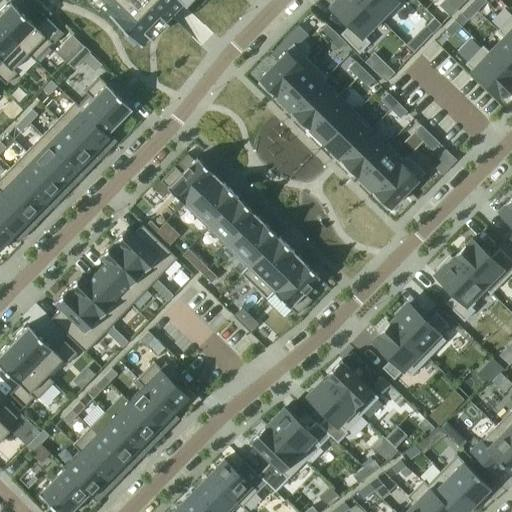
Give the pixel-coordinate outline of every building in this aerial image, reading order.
[(96,0),(108,11),(140,43),(142,41),(165,17),(174,8),(181,0),(96,0)] [(359,0),(337,0),(331,7),(350,25),(340,35),(359,53),(369,42),(363,35),(378,19),(382,23),(383,22),(359,0)] [(359,0),(383,22),(400,4),(395,0),(359,0)] [(485,0),(473,0),(470,3),(477,10),(486,1),(485,0)] [(0,25),(35,60),(52,43),(49,40),(59,30),(45,16),(36,26),(11,2),(7,6),(6,4),(0,10),(0,25)] [(470,3),(461,13),(468,20),(477,10),(470,3)] [(511,15),(498,30),(511,44),(511,15)] [(435,17),(425,28),(432,35),(442,24),(435,17)] [(453,19),(444,29),(451,36),(461,26),(453,19)] [(0,58),(2,61),(0,62),(0,78),(6,84),(16,74),(11,70),(27,53),(35,61),(35,60),(0,25),(0,58)] [(327,25),(320,32),(329,41),(336,34),(327,25)] [(63,34),(59,30),(49,40),(52,43),(53,44),(63,34)] [(482,46),(481,47),(511,77),(511,44),(498,30),(497,31),(504,38),(489,52),(482,46)] [(336,34),(329,41),(339,50),(346,43),(336,34)] [(260,81),(258,83),(271,97),(274,94),(276,96),(310,61),(293,44),(259,79),(260,81)] [(84,46),(76,54),(82,60),(90,52),(84,46)] [(511,77),(481,47),(465,64),(499,98),(511,84),(511,77)] [(310,61),(276,96),(276,97),(277,96),(292,111),(326,76),(310,61)] [(355,61),(348,68),(358,77),(364,70),(355,61)] [(364,70),(358,77),(367,87),(374,79),(364,70)] [(326,76),(292,111),(308,128),(339,96),(324,80),(327,77),(326,76)] [(51,80),(43,89),(49,95),(57,86),(51,80)] [(75,102),(74,103),(115,143),(116,142),(107,134),(132,109),(106,83),(92,97),(89,94),(78,105),(75,102)] [(388,93),(381,100),(390,109),(397,102),(388,93)] [(339,96),(308,128),(309,128),(325,143),(356,112),(339,96)] [(397,102),(390,109),(400,118),(407,111),(397,102)] [(74,103),(58,119),(99,159),(115,143),(74,103)] [(32,109),(23,117),(29,123),(38,114),(32,109)] [(356,112),(325,143),(340,158),(340,159),(341,159),(372,128),(356,112)] [(23,117),(15,126),(21,131),(29,123),(23,117)] [(58,119),(42,135),(83,175),(99,159),(58,119)] [(420,125),(413,132),(423,141),(430,134),(420,125)] [(372,128),(341,159),(357,175),(388,143),(384,147),(369,132),(373,129),(372,128)] [(430,134),(423,141),(432,150),(439,143),(430,134)] [(42,135),(26,152),(67,192),(83,175),(42,135)] [(388,143),(357,175),(358,176),(373,190),(373,191),(373,192),(408,157),(407,156),(404,159),(388,143)] [(26,152),(10,168),(51,208),(67,192),(26,152)] [(174,166),(160,180),(167,187),(183,203),(198,188),(208,197),(222,182),(196,157),(194,160),(187,153),(175,166),(174,166)] [(375,193),(373,195),(386,208),(389,206),(390,208),(425,173),(408,157),(373,192),(375,193)] [(10,168),(0,178),(0,189),(35,224),(51,208),(10,168)] [(198,188),(183,203),(208,228),(238,197),(222,182),(208,197),(198,188)] [(0,221),(19,241),(26,233),(35,224),(0,189),(0,190),(1,191),(0,191),(0,221)] [(511,196),(499,210),(511,222),(511,234),(508,238),(511,241),(511,196)] [(238,197),(208,228),(224,243),(239,227),(248,237),(263,222),(238,197)] [(150,220),(145,226),(153,234),(159,228),(150,220)] [(0,221),(0,249),(13,236),(19,241),(0,221)] [(239,227),(224,243),(249,267),(278,237),(263,222),(248,237),(239,227)] [(127,227),(113,242),(153,282),(156,279),(177,258),(142,224),(133,234),(127,227)] [(159,228),(153,234),(161,243),(167,237),(159,228)] [(249,267),(242,274),(267,298),(288,276),(279,267),(294,252),(278,237),(249,267)] [(454,256),(454,257),(490,293),(511,271),(511,259),(499,247),(489,257),(471,239),(454,256)] [(105,263),(96,271),(131,305),(151,284),(153,282),(113,242),(99,256),(105,263)] [(288,276),(267,298),(268,299),(274,292),(297,314),(311,300),(304,293),(320,277),(294,252),(279,267),(288,276)] [(449,255),(435,269),(438,272),(436,274),(455,293),(445,303),(464,320),(490,293),(454,257),(453,257),(452,258),(449,255)] [(200,260),(194,266),(202,274),(208,268),(200,260)] [(208,268),(202,274),(211,283),(217,277),(208,268)] [(82,274),(67,288),(108,328),(111,325),(131,305),(96,271),(88,280),(82,274)] [(153,282),(151,284),(159,293),(165,287),(156,279),(153,282)] [(165,287),(159,293),(167,301),(173,295),(165,287)] [(60,309),(50,318),(85,352),(105,331),(106,330),(108,328),(67,288),(53,303),(60,309)] [(390,322),(389,322),(426,358),(445,339),(438,333),(448,323),(436,312),(427,322),(408,303),(390,321),(390,322)] [(239,310),(233,316),(241,324),(247,318),(239,310)] [(247,318),(241,324),(250,332),(256,327),(247,318)] [(378,334),(373,339),(392,358),(382,367),(394,379),(404,369),(410,375),(426,358),(389,322),(388,322),(386,320),(375,330),(378,333),(378,334)] [(14,338),(11,342),(46,375),(61,359),(66,364),(77,352),(63,339),(53,349),(28,324),(24,328),(23,327),(13,337),(14,338)] [(106,330),(105,331),(113,338),(114,339),(119,333),(111,325),(108,328),(106,330)] [(148,331),(139,339),(145,345),(153,336),(148,331)] [(119,333),(114,339),(122,347),(128,341),(119,333)] [(0,365),(19,383),(9,394),(23,407),(33,397),(36,399),(52,382),(46,375),(11,342),(7,345),(6,344),(0,350),(0,365)] [(342,359),(324,378),(361,414),(378,397),(371,391),(372,390),(371,388),(370,390),(342,362),(343,361),(342,359)] [(154,361),(137,378),(176,416),(176,415),(173,413),(189,396),(180,387),(182,384),(174,376),(171,379),(154,361)] [(111,368),(103,377),(109,382),(117,374),(111,368)] [(501,373),(493,382),(498,387),(507,379),(501,373)] [(103,377),(94,385),(100,391),(109,382),(103,377)] [(121,394),(121,395),(157,430),(160,426),(166,421),(168,424),(176,416),(137,378),(137,379),(143,385),(128,401),(121,394)] [(323,379),(307,395),(328,415),(319,424),(316,421),(315,421),(330,435),(337,442),(347,432),(345,430),(361,414),(324,378),(323,379)] [(94,385),(87,393),(93,398),(100,391),(94,385)] [(121,395),(105,411),(144,449),(151,441),(148,439),(157,430),(121,395)] [(79,401),(71,409),(77,415),(85,406),(79,401)] [(0,439),(9,430),(7,427),(17,417),(3,403),(0,406),(0,439)] [(268,424),(267,424),(305,461),(330,435),(315,421),(306,430),(284,408),(268,424)] [(71,409),(63,418),(69,423),(77,415),(71,409)] [(511,409),(496,426),(511,442),(511,409)] [(105,411),(89,427),(125,462),(134,453),(137,456),(144,449),(105,411)] [(424,418),(418,423),(427,432),(432,426),(424,418)] [(446,423),(440,429),(449,437),(454,431),(446,423)] [(267,424),(249,443),(250,444),(251,443),(270,461),(257,474),(266,482),(275,491),(305,461),(267,424)] [(511,442),(496,426),(470,452),(493,474),(501,465),(511,474),(511,442)] [(89,427),(73,444),(112,481),(119,474),(116,471),(122,465),(125,462),(89,427)] [(43,429),(35,438),(41,443),(49,435),(43,429)] [(424,437),(414,445),(419,451),(420,451),(428,444),(424,437)] [(35,438),(26,446),(32,452),(41,443),(35,438)] [(79,451),(64,466),(93,495),(102,486),(105,489),(112,481),(73,444),(72,444),(79,451)] [(414,445),(405,452),(410,458),(419,451),(414,445)] [(457,455),(441,471),(474,503),(489,487),(457,455)] [(225,458),(209,474),(242,506),(266,482),(244,461),(236,469),(225,458)] [(372,460),(362,467),(367,473),(376,466),(372,460)] [(400,460),(391,467),(396,473),(405,466),(400,460)] [(64,466),(39,492),(58,511),(70,511),(90,493),(92,496),(93,495),(64,466)] [(362,467),(353,474),(357,480),(367,473),(362,467)] [(423,480),(422,481),(453,511),(464,511),(474,503),(441,471),(427,485),(423,480)] [(209,474),(194,490),(216,511),(230,511),(238,504),(241,507),(242,506),(209,474)] [(377,478),(367,485),(372,491),(381,484),(377,478)] [(453,511),(422,481),(408,496),(424,511),(453,511)] [(367,485),(358,492),(362,498),(372,491),(367,485)] [(216,511),(194,490),(179,505),(185,511),(216,511)] [(393,509),(392,509),(395,511),(424,511),(408,496),(407,496),(411,501),(400,511),(396,511),(394,510),(393,509)] [(343,502),(334,509),(336,511),(343,511),(348,509),(343,502)]
